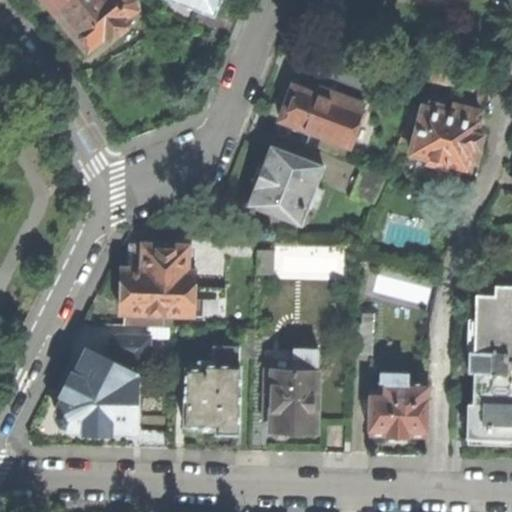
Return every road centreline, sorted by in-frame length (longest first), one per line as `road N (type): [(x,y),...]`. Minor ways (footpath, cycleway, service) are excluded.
road 1 (residential): [(511,494),(0,477)]
road 2 (residential): [(102,202),(206,153),(271,0)]
road 3 (residential): [(0,416),(102,202)]
road 4 (residential): [(102,202),(93,167),(0,28)]
